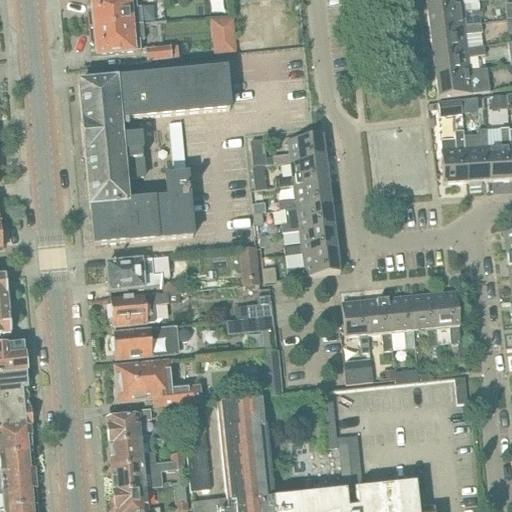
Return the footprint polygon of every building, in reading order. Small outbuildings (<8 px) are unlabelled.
[(88,30),(142,25),(140,9),(137,9),(136,0),(115,0),(91,2),(92,12),(89,13),(87,16),(88,30)] [(424,0),(426,8),(461,4),(460,0),(424,0)] [(478,2),(461,4),(426,8),(429,31),(463,27),(461,13),(479,11),(478,2)] [(215,57),(236,55),(233,21),(212,22),(215,57)] [(480,24),(463,27),(429,31),(432,53),(466,49),(464,36),(482,34),(480,24)] [(143,41),(142,25),(88,30),(90,45),(93,47),(95,47),(96,57),(140,52),(139,42),(143,41)] [(483,47),(466,49),(432,53),(435,76),(468,72),(467,59),(484,56),(483,47)] [(171,61),(170,48),(145,50),(146,63),(171,61)] [(486,70),(468,72),(435,76),(438,100),(489,93),(486,70)] [(129,245),(192,239),(186,178),(163,180),(165,201),(128,204),(126,181),(144,179),(140,128),(121,129),(120,122),(230,112),(226,72),(78,86),(81,124),(80,125),(83,158),(84,157),(89,210),(90,210),(94,247),(129,244),(129,245)] [(507,109),(507,105),(506,96),(491,98),(492,111),(507,109)] [(478,99),(460,102),(462,111),(479,108),(478,99)] [(462,111),(460,102),(437,105),(439,119),(462,116),(462,111)] [(173,125),(175,172),(186,171),(184,125),(173,125)] [(511,182),(509,147),(508,129),(499,130),(500,147),(486,148),(489,183),(511,182)] [(477,149),(464,150),(466,185),(489,183),(486,148),(485,131),(476,132),(477,149)] [(466,185),(464,150),(463,133),(453,133),(454,141),(440,142),(443,186),(466,185)] [(289,165),(324,160),(321,138),(286,142),(288,156),(270,159),(271,167),(289,165)] [(253,169),(266,168),(263,142),(249,144),(253,169)] [(324,160),(289,165),(291,179),(273,181),(274,186),(274,190),(292,188),(327,184),(324,160)] [(264,168),(253,170),(254,182),(265,180),(264,168)] [(327,184),(292,188),(294,202),(276,204),(278,213),(295,211),(330,207),(327,184)] [(265,205),(253,207),(254,216),(266,214),(265,205)] [(330,207),(295,211),(296,224),(279,226),(280,235),(298,233),(333,229),(330,207)] [(254,228),(263,227),(262,216),(253,217),(254,228)] [(333,229),(298,233),(299,246),(282,249),(283,258),(301,256),(336,252),(333,229)] [(506,257),(511,256),(511,232),(503,234),(506,257)] [(266,238),(259,238),(261,249),(267,249),(266,238)] [(255,250),(240,251),(243,287),(258,285),(255,250)] [(336,252),(301,256),(302,268),(286,270),(287,280),(304,278),(304,279),(339,275),(336,252)] [(167,260),(151,261),(153,278),(161,277),(162,281),(165,280),(169,280),(167,260)] [(130,293),(163,290),(162,285),(162,281),(161,277),(153,278),(151,261),(105,266),(108,294),(129,292),(130,293)] [(265,284),(274,283),(273,271),(264,273),(265,284)] [(0,338),(9,337),(7,319),(6,297),(4,279),(0,279),(0,338)] [(179,284),(162,285),(163,290),(163,296),(180,294),(180,288),(179,284)] [(180,294),(163,296),(109,302),(112,329),(155,325),(158,322),(157,307),(181,305),(180,294)] [(455,294),(432,296),(435,331),(449,329),(451,347),(460,346),(458,329),(459,329),(455,294)] [(432,296),(409,299),(412,333),(426,332),(428,349),(437,348),(435,331),(432,296)] [(247,321),(272,319),(270,303),(269,297),(256,299),(257,307),(246,309),(247,321)] [(412,333),(409,299),(387,301),(390,336),(403,334),(405,352),(414,351),(412,333)] [(387,301),(364,303),(367,338),(381,336),(382,354),(392,353),(390,336),(387,301)] [(367,338),(364,303),(341,306),(344,340),(358,339),(360,356),(369,355),(367,338)] [(272,319),(247,321),(239,322),(241,334),(249,333),(249,335),(256,334),(257,349),(275,346),(273,332),(272,319)] [(174,331),(149,333),(112,336),(115,363),(177,357),(174,331)] [(0,347),(0,376),(25,375),(22,346),(0,347)] [(276,352),(262,354),(267,400),(280,398),(276,352)] [(164,366),(151,367),(115,370),(119,404),(154,400),(155,410),(202,405),(200,386),(167,389),(164,366)] [(345,388),(372,385),(370,370),(343,373),(345,388)] [(392,372),(382,373),(383,381),(393,380),(392,372)] [(417,373),(394,375),(395,387),(418,385),(417,377),(417,373)] [(25,375),(0,376),(0,402),(27,400),(25,375)] [(429,375),(417,377),(418,385),(430,383),(429,375)] [(454,381),(456,407),(466,406),(464,380),(454,381)] [(0,431),(30,428),(27,400),(0,402),(0,431)] [(338,449),(343,493),(282,500),(283,511),(417,511),(415,485),(363,491),(357,438),(338,440),(334,401),(323,402),(328,450),(338,449)] [(226,511),(222,511),(217,511),(216,501),(193,504),(193,511),(283,511),(282,500),(274,501),(263,403),(215,409),(226,511)] [(208,491),(201,408),(183,410),(191,492),(208,491)] [(108,446),(141,443),(139,423),(151,422),(150,411),(137,413),(137,417),(106,420),(108,446)] [(30,428),(0,431),(0,457),(32,455),(30,428)] [(142,455),(141,443),(108,446),(110,470),(155,466),(154,454),(142,455)] [(32,455),(0,457),(0,484),(35,482),(32,455)] [(171,464),(184,463),(183,456),(171,457),(171,464)] [(184,470),(184,463),(171,464),(172,471),(184,470)] [(155,466),(110,470),(113,494),(146,491),(144,471),(156,470),(155,466)] [(37,507),(35,482),(0,484),(0,495),(1,496),(3,511),(37,507)] [(148,511),(146,491),(113,494),(114,511),(159,511),(159,510),(148,511)]
